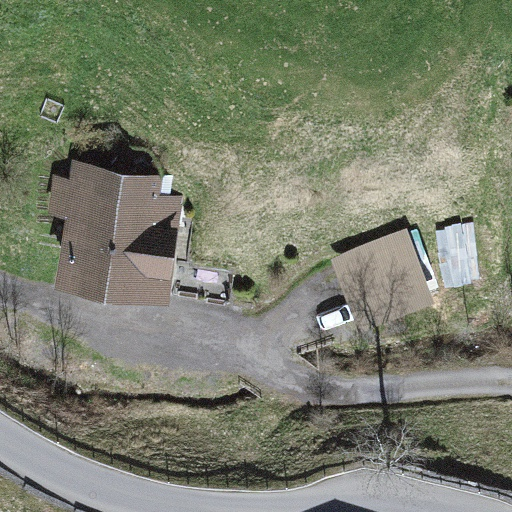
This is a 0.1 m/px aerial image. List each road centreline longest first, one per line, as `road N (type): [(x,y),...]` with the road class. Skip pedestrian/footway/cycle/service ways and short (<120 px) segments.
road 1 (track): [(0,300),(160,343),(279,353),(311,312)]
road 2 (track): [(279,353),(313,389),(511,397)]
road 3 (residential): [(185,511),(80,494),(0,433)]
